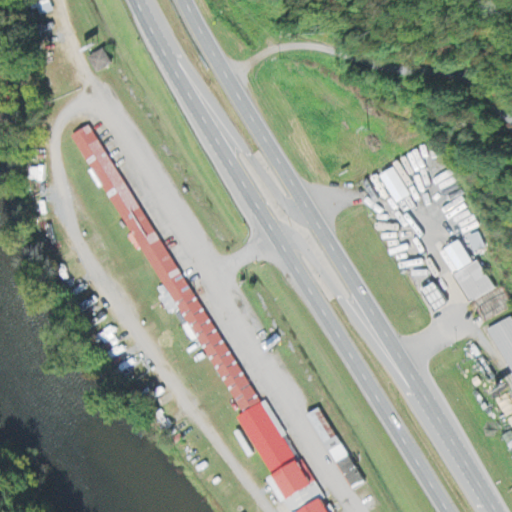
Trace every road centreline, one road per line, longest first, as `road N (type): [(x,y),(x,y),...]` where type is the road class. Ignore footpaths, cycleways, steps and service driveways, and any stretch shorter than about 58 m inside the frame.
road 1 (trunk): [(493,511),(177,0)]
road 2 (trunk): [(132,0),(271,242),(446,511)]
road 3 (trunk): [(136,8),(281,203),(307,210)]
road 4 (trunk): [(424,404),(295,242),(271,242)]
